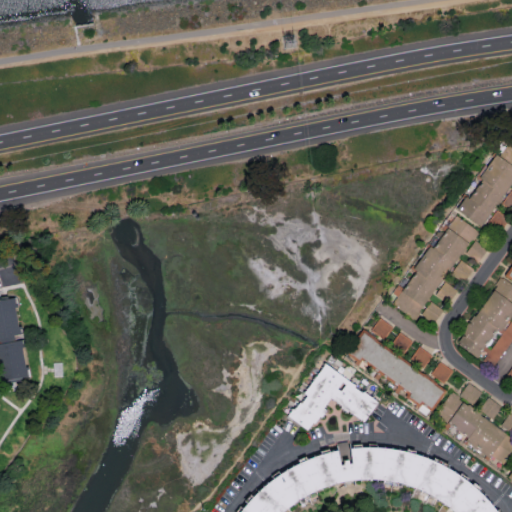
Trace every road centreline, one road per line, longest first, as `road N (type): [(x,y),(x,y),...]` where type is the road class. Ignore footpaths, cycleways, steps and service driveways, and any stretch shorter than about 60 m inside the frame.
road 1 (motorway): [(0,196),(511,95)]
road 2 (motorway): [(511,45),(0,145)]
road 3 (residential): [(511,246),(446,348),(511,400)]
